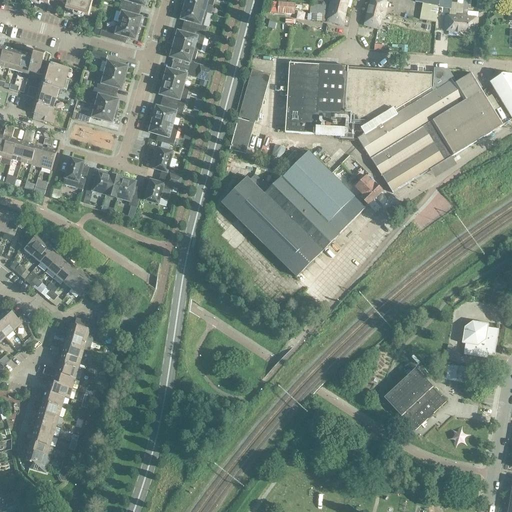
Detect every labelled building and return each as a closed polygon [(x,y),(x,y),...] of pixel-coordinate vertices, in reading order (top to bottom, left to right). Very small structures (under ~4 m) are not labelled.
[(97,19),(102,0),(30,0),(49,5),(50,0),(53,0),(68,4),(66,10),(97,19)] [(120,6),(132,9),(134,4),(145,7),(147,0),(125,0),(125,1),(122,0),(120,6)] [(214,0),(186,0),(185,7),(205,13),(207,5),(213,7),(214,0)] [(330,6),(347,10),(349,0),(333,0),(333,1),(331,1),(330,6)] [(371,0),(368,10),(386,14),(389,3),(386,3),(386,0),(371,0)] [(439,0),(415,0),(415,2),(423,4),(420,20),(436,23),(439,6),(438,6),(439,0)] [(450,8),(451,0),(440,0),(440,6),(450,8)] [(486,14),(487,0),(479,0),(478,13),(486,14)] [(295,4),(279,2),(278,13),(295,15),(295,4)] [(14,3),(12,11),(24,14),(27,7),(14,3)] [(324,15),(325,6),(311,5),(311,6),(311,11),(310,14),(324,15)] [(119,24),(139,29),(142,18),(131,15),(132,9),(120,6),(118,12),(122,13),(119,24)] [(347,10),(330,6),(328,11),(330,12),(328,22),(342,26),(347,10)] [(207,14),(205,13),(185,7),(181,20),(192,24),(191,29),(205,33),(207,28),(203,27),(207,14)] [(386,14),(368,10),(364,26),(379,30),(380,26),(385,27),(387,21),(392,22),(393,17),(391,16),(385,15),(386,14)] [(497,19),(492,14),(488,18),(492,23),(497,19)] [(461,33),(463,15),(456,15),(456,17),(445,16),(444,31),(461,33)] [(467,16),(463,15),(461,33),(477,34),(478,19),(467,18),(467,16)] [(388,21),(387,28),(396,30),(397,23),(388,21)] [(139,29),(119,24),(116,35),(136,41),(139,29)] [(205,33),(191,29),(189,35),(178,32),(174,45),(194,51),(198,38),(204,39),(205,33)] [(101,31),(100,37),(112,40),(113,34),(101,31)] [(198,52),(194,51),(174,45),(170,58),(194,65),(198,52)] [(0,67),(9,70),(15,50),(5,47),(0,64),(0,67)] [(9,70),(19,72),(25,50),(19,48),(19,51),(15,50),(9,70)] [(19,72),(29,75),(34,56),(30,54),(31,51),(25,50),(19,72)] [(40,84),(67,91),(72,71),(48,64),(51,55),(35,51),(34,56),(29,75),(30,73),(44,77),(42,84),(40,83),(40,84)] [(91,57),(106,61),(107,56),(93,52),(91,57)] [(105,73),(125,79),(128,68),(108,62),(105,73)] [(269,63),(265,68),(271,73),(275,68),(269,63)] [(364,130),(365,131),(432,90),(431,89),(432,73),(423,73),(423,69),(418,69),(418,72),(348,68),(320,66),(289,64),(285,133),(316,135),(342,137),(342,141),(354,142),(355,131),(362,132),(364,130)] [(198,72),(210,75),(212,70),(200,66),(198,72)] [(163,82),(184,88),(187,75),(167,69),(163,82)] [(503,126),(473,77),(472,74),(455,84),(452,80),(448,73),(446,73),(447,70),(444,70),(434,69),(434,76),(433,81),(433,88),(431,89),(432,90),(365,131),(366,133),(357,138),(362,146),(393,194),(430,171),(451,158),(503,126)] [(254,122),(257,123),(270,75),(252,70),(239,117),(250,120),(249,122),(238,119),(230,150),(245,154),(254,122)] [(210,75),(198,72),(197,78),(209,81),(210,75)] [(97,89),(109,92),(110,87),(122,90),(125,79),(105,73),(102,84),(99,83),(97,89)] [(511,75),(503,75),(490,83),(511,119),(511,75)] [(184,88),(163,82),(160,96),(171,99),(170,105),(184,109),(189,90),(184,88)] [(28,91),(57,99),(59,90),(67,92),(67,91),(40,84),(38,89),(30,87),(28,91)] [(109,92),(97,89),(95,88),(93,95),(99,96),(96,107),(116,112),(119,101),(107,98),(109,92)] [(35,99),(34,103),(54,109),(57,99),(28,91),(27,97),(35,99)] [(54,109),(34,103),(31,114),(34,115),(33,120),(44,123),(44,122),(50,123),(54,109)] [(184,109),(170,105),(168,110),(157,107),(153,120),(173,126),(175,118),(181,119),(184,109)] [(116,112),(96,107),(92,118),(112,124),(114,119),(116,120),(118,113),(116,113),(116,112)] [(78,114),(76,120),(88,124),(90,118),(78,114)] [(179,127),(173,126),(153,120),(149,133),(161,136),(159,142),(173,146),(179,127)] [(0,156),(2,157),(11,126),(8,125),(4,137),(0,135),(0,156)] [(2,157),(11,160),(17,141),(12,139),(15,127),(11,126),(2,157)] [(26,131),(23,142),(17,141),(11,160),(21,163),(30,132),(26,131)] [(30,132),(21,163),(31,166),(37,146),(31,145),(34,134),(30,132)] [(37,146),(31,166),(41,169),(47,149),(37,146)] [(57,152),(47,149),(41,169),(51,172),(57,152)] [(168,180),(180,183),(182,177),(173,175),(175,170),(169,168),(173,153),(160,150),(159,151),(157,150),(155,157),(157,157),(154,170),(170,174),(168,180)] [(280,164),(283,153),(272,151),(269,161),(280,164)] [(365,209),(331,175),(308,153),(305,156),(265,196),(262,193),(267,188),(259,180),(254,185),(248,179),(222,205),(296,278),(338,237),(365,209)] [(71,159),(64,185),(83,191),(87,176),(81,174),(84,163),(71,159)] [(106,196),(111,176),(98,172),(95,184),(89,182),(86,194),(92,196),(93,192),(106,196)] [(348,181),(353,185),(362,177),(357,172),(348,181)] [(117,199),(123,179),(118,178),(119,176),(112,174),(112,176),(111,176),(106,196),(117,199)] [(238,188),(247,179),(243,176),(235,184),(238,188)] [(369,206),(383,192),(375,184),(374,184),(367,177),(355,188),(363,196),(361,198),(369,206)] [(123,179),(117,199),(130,203),(129,206),(137,208),(140,196),(133,194),(136,183),(123,179)] [(180,183),(168,180),(166,185),(151,181),(145,201),(159,205),(163,190),(172,193),(173,188),(178,189),(180,183)] [(0,232),(3,234),(10,214),(0,211),(0,232)] [(20,218),(10,214),(3,234),(13,237),(20,218)] [(31,257),(44,241),(36,235),(23,250),(31,257)] [(44,241),(31,257),(39,264),(52,248),(44,241)] [(52,248),(39,264),(47,270),(60,254),(52,248)] [(60,254),(47,270),(55,277),(68,261),(60,254)] [(68,261),(55,277),(62,283),(75,268),(68,261)] [(75,268),(62,283),(70,290),(83,274),(75,268)] [(83,274),(70,290),(81,299),(86,294),(83,292),(92,281),(83,274)] [(285,318),(293,310),(287,304),(279,313),(285,318)] [(8,309),(0,315),(0,316),(13,331),(24,322),(20,317),(17,320),(8,309)] [(13,331),(0,316),(0,332),(5,338),(13,331)] [(70,324),(68,330),(56,327),(55,331),(86,341),(89,331),(99,334),(101,327),(76,319),(74,326),(70,324)] [(495,353),(499,330),(488,328),(489,325),(473,322),(465,328),(462,344),(465,344),(464,355),(487,359),(495,353)] [(64,344),(83,350),(89,352),(92,342),(86,341),(55,331),(54,335),(65,339),(64,344)] [(61,354),(80,360),(83,350),(64,344),(61,354)] [(58,364),(77,370),(80,360),(61,354),(58,364)] [(44,370),(74,380),(77,370),(58,364),(56,370),(45,366),(44,370)] [(466,369),(448,366),(446,378),(464,381),(466,369)] [(402,417),(410,426),(415,431),(446,402),(433,388),(416,369),(384,399),(401,417),(402,417)] [(52,384),(71,390),(74,380),(44,370),(42,375),(54,378),(52,384)] [(49,393),(64,398),(69,399),(71,390),(52,384),(49,393)] [(41,402),(61,408),(64,398),(49,393),(44,392),(41,402)] [(82,403),(88,405),(89,401),(90,395),(86,394),(84,400),(83,399),(82,403)] [(38,412),(58,417),(61,408),(41,402),(38,412)] [(35,421),(55,427),(58,417),(38,412),(35,421)] [(33,431),(52,437),(55,427),(35,421),(33,431)] [(30,441),(49,447),(52,437),(33,431),(30,441)] [(27,451),(46,457),(49,447),(30,441),(27,451)] [(46,457),(27,451),(24,461),(30,463),(29,469),(41,473),(46,470),(49,458),(46,457)] [(64,462),(70,464),(73,456),(66,454),(64,462)]
